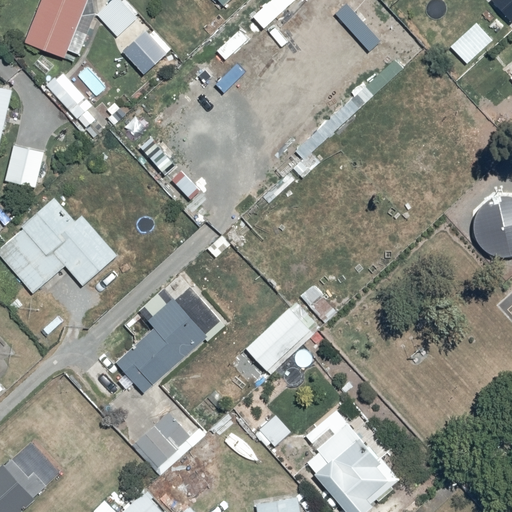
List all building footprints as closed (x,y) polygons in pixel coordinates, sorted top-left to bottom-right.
[(90,0),(44,0),(28,41),(68,57),(90,0)] [(140,15),(125,0),(114,0),(99,14),(120,35),(140,15)] [(171,51),(150,29),(126,52),(147,73),(171,51)] [(79,94),(58,71),(46,82),(89,128),(103,115),(82,92),(79,94)] [(0,153),(16,89),(0,84),(0,153)] [(46,150),(14,142),(5,178),(37,186),(46,150)] [(78,221),(57,197),(0,245),(0,250),(35,292),(69,263),(86,284),(120,255),(86,215),(78,221)] [(118,359),(127,370),(120,376),(131,389),(138,383),(146,392),(226,322),(193,283),(183,292),(170,303),(161,293),(142,310),(156,326),(118,359)] [(318,321),(296,298),(248,346),(270,369),(318,321)] [(394,448),(349,395),(307,432),(322,449),(308,461),(352,511),(370,511),(379,505),(376,501),(406,475),(387,453),(394,448)] [(201,426),(192,434),(172,410),(136,442),(162,472),(197,441),(206,433),(201,426)] [(294,431),(278,412),(261,426),(277,445),(294,431)] [(140,459),(114,430),(102,441),(128,470),(140,459)] [(23,511),(64,472),(32,440),(0,471),(0,511),(23,511)] [(168,511),(146,487),(120,511),(168,511)] [(302,511),(300,495),(259,502),(260,511),(302,511)]
